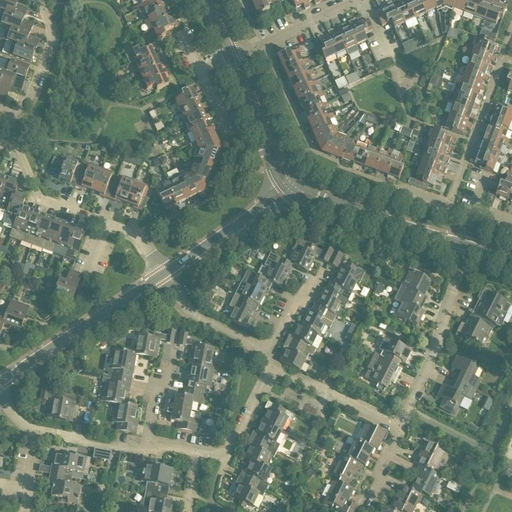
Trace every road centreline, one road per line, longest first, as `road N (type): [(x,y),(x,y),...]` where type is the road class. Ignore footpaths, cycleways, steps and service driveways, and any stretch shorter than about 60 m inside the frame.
road 1 (residential): [(399,428),(454,314),(461,245)]
road 2 (tertiary): [(0,382),(163,274)]
road 3 (tertiary): [(461,245),(290,187)]
road 4 (tertiary): [(163,274),(290,187)]
road 5 (residential): [(108,222),(36,197),(15,147),(0,145)]
road 6 (residential): [(399,428),(269,365)]
road 7 (tertiary): [(290,187),(233,57)]
road 8 (residential): [(233,57),(360,0)]
road 9 (residential): [(46,3),(51,48),(31,97),(0,122)]
road 10 (residential): [(264,348),(195,317),(163,274)]
